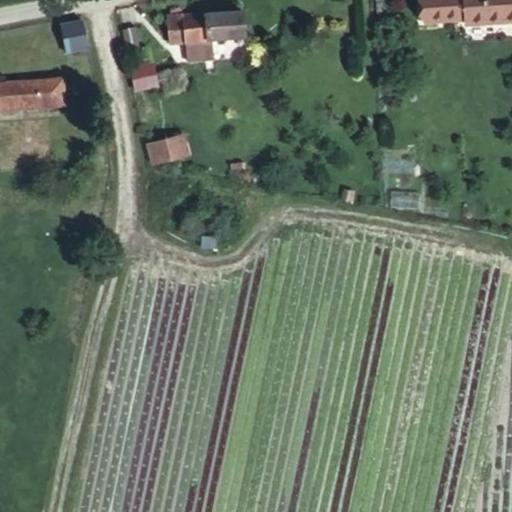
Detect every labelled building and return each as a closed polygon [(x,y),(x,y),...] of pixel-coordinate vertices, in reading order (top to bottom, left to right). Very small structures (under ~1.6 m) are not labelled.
[(511,0),(482,0),(461,3),(464,32),(511,26),(511,0)] [(90,46),(85,18),(58,23),(63,51),(90,46)] [(171,43),(246,39),(242,18),(168,21),(171,43)] [(129,64),(133,90),(158,86),(154,60),(129,64)] [(0,119),(30,117),(69,115),(66,86),(9,90),(8,78),(0,78),(0,119)] [(187,131),(145,140),(149,163),(192,154),(187,131)]
